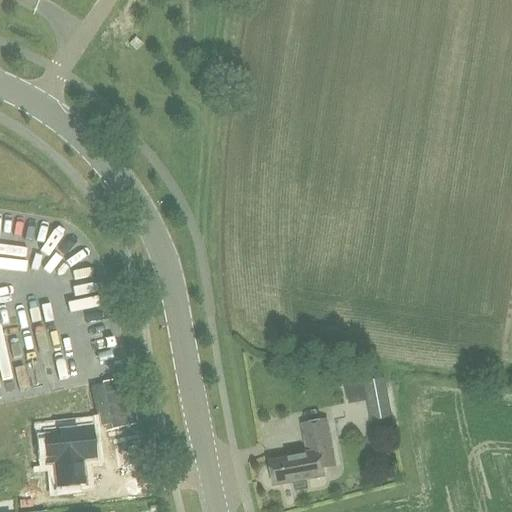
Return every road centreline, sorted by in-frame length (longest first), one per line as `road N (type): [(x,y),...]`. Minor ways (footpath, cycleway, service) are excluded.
road 1 (tertiary): [(217,511),(163,258),(113,172)]
road 2 (unclassified): [(34,102),(106,0)]
